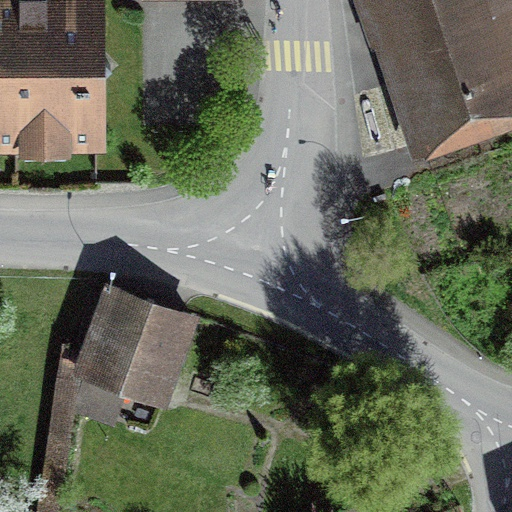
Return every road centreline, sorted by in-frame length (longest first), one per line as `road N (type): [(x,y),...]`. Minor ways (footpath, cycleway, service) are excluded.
road 1 (residential): [(249,256),(399,348),(505,429)]
road 2 (residential): [(249,256),(286,167),(298,0)]
road 3 (residential): [(0,236),(249,256)]
